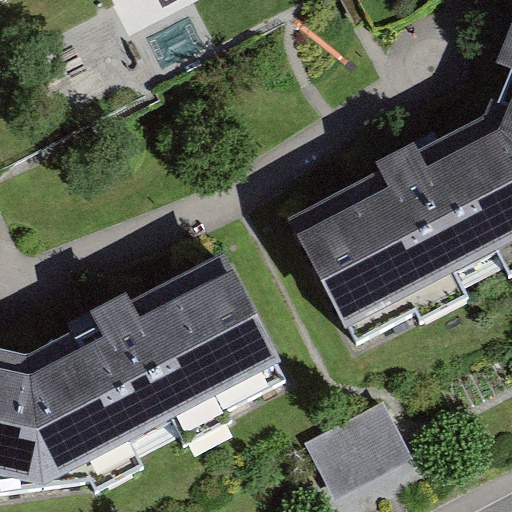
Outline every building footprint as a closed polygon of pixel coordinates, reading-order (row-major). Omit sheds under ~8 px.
[(511,92),(491,145),(511,165),(511,92)] [(511,165),(491,145),(293,247),(349,365),(511,279),(511,165)] [(227,282),(30,384),(44,511),(63,511),(286,399),(227,282)] [(0,510),(8,511),(44,511),(30,384),(0,377),(0,510)] [(385,413),(307,452),(335,508),(413,469),(385,413)]
